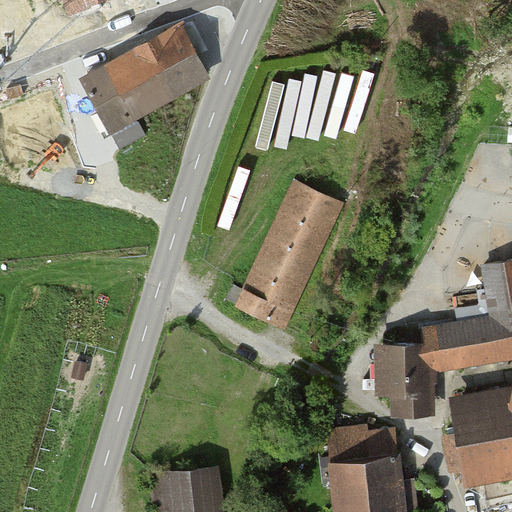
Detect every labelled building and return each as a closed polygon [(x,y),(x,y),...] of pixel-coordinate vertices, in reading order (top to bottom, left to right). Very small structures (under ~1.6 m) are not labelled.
[(0,0),(0,36),(85,0),(0,0)] [(211,77),(170,0),(138,0),(146,17),(126,28),(138,52),(87,79),(112,128),(211,77)] [(340,198),(297,177),(239,297),(283,318),(340,198)] [(511,355),(511,262),(484,267),(493,321),(427,330),(430,344),(434,371),(510,359),(511,355)] [(430,344),(377,346),(380,397),(396,397),(396,412),(437,411),(434,371),(430,344)] [(507,392),(458,402),(472,479),(511,471),(511,378),(510,379),(507,392)] [(404,511),(395,428),(330,434),(336,511),(404,511)] [(221,511),(216,470),(167,477),(171,511),(221,511)]
